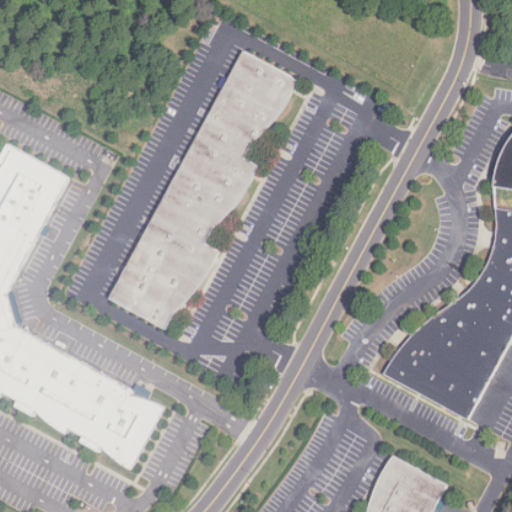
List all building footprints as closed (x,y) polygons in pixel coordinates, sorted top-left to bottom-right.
[(170,329),(113,299),(247,50),(302,79),(285,113),(266,137),(259,140),(248,160),(262,168),(244,201),(228,219),(221,223),(209,245),(224,253),(209,282),(181,313),(178,315),(170,329)] [(511,190),(497,188),(498,177),(500,167),(504,156),(509,146),(511,141),(511,190)] [(133,469),(119,457),(120,453),(104,445),(101,450),(89,442),(85,440),(88,433),(72,427),(68,432),(52,424),(55,418),(39,410),(35,414),(22,407),(20,405),(21,400),(5,393),(2,396),(0,394),(0,179),(7,165),(2,162),(4,158),(12,145),(71,178),(9,294),(19,327),(134,391),(131,397),(146,405),(149,401),(166,408),(133,469)] [(511,342),(469,421),(386,375),(400,354),(411,340),(426,325),(441,314),(453,306),(465,297),(472,291),(479,283),(486,273),(491,263),(495,254),(496,246),(498,236),(498,226),(497,210),(511,212),(511,342)] [(370,511),(372,508),(375,497),(378,490),(382,481),(388,471),(397,457),(451,487),(437,511),(370,511)]
